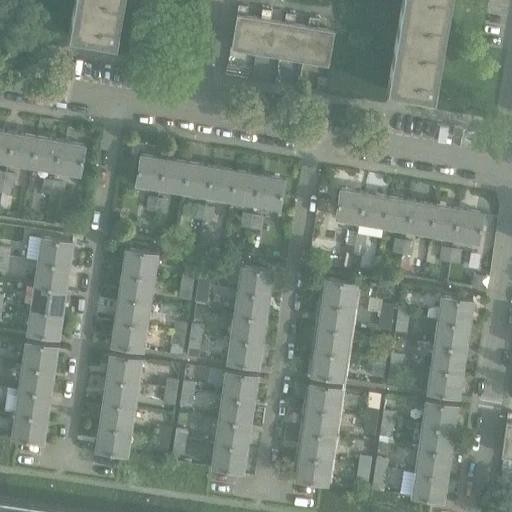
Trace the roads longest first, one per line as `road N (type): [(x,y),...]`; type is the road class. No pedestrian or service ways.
road 1 (residential): [(63,481),(117,106)]
road 2 (residential): [(259,510),(314,139)]
road 3 (residential): [(475,511),(511,269)]
road 4 (residential): [(314,139),(492,168)]
road 5 (residential): [(183,117),(314,139)]
road 6 (residential): [(492,168),(511,49)]
